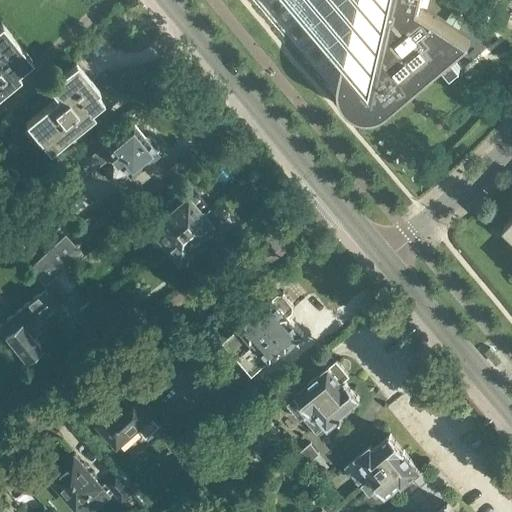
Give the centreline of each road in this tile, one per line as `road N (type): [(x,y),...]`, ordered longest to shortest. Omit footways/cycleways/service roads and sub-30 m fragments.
road 1 (residential): [(0,463),(85,383),(337,198)]
road 2 (secondary): [(173,0),(337,198)]
road 3 (secondary): [(384,259),(511,411)]
road 4 (residential): [(511,151),(384,259)]
